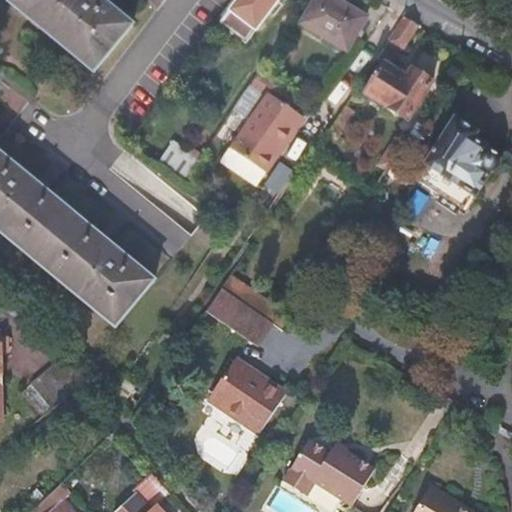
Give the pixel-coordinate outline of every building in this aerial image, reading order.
[(95,71),(133,21),(107,0),(12,0),(11,2),(95,71)] [(238,0),(233,7),(257,27),(278,0),(238,0)] [(315,0),(303,22),(348,49),(369,16),(369,14),(344,0),(315,0)] [(405,48),(421,23),(407,15),(391,38),(405,48)] [(393,66),(405,48),(391,38),(378,57),(386,62),(393,66)] [(408,77),(393,66),(386,62),(367,92),(411,120),(435,81),(413,68),(408,77)] [(231,147),(266,169),(267,166),(252,153),(287,103),(269,92),(231,147)] [(300,112),(287,103),(252,153),(267,166),(277,153),(275,150),(300,112)] [(478,196),(493,173),(497,172),(500,170),(503,167),(505,164),(505,160),(505,157),(502,154),(499,152),(495,151),(492,152),(489,153),(487,155),(485,157),(489,148),(475,140),(478,133),(456,118),(419,177),(460,202),(469,190),(478,196)] [(173,167),(187,178),(204,152),(191,141),(173,167)] [(0,229),(33,257),(72,209),(0,150),(0,229)] [(72,209),(33,257),(119,328),(156,279),(72,209)] [(288,328),(297,315),(233,272),(224,285),(283,325),(288,328)] [(270,345),(283,325),(224,285),(210,306),(270,345)] [(0,418),(4,418),(2,348),(10,348),(9,333),(0,332),(0,418)] [(33,380),(54,406),(89,379),(64,355),(33,380)] [(234,358),(229,365),(262,387),(266,379),(234,358)] [(262,387),(229,365),(207,399),(258,433),(286,392),(266,379),(262,387)] [(314,437),(287,477),(308,491),(318,478),(354,502),(377,465),(339,441),(334,449),(314,437)] [(75,497),(62,483),(55,490),(67,503),(75,497)] [(473,511),(464,506),(465,502),(431,483),(413,511),(473,511)] [(75,511),(67,503),(55,490),(31,511),(75,511)]
